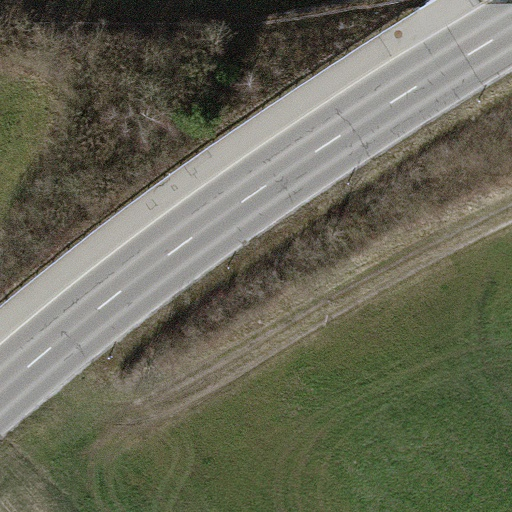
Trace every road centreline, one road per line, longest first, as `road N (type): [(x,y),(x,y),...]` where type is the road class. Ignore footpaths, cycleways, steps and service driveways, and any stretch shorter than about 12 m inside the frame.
road 1 (tertiary): [(0,391),(187,243),(511,29)]
road 2 (track): [(127,415),(511,219)]
